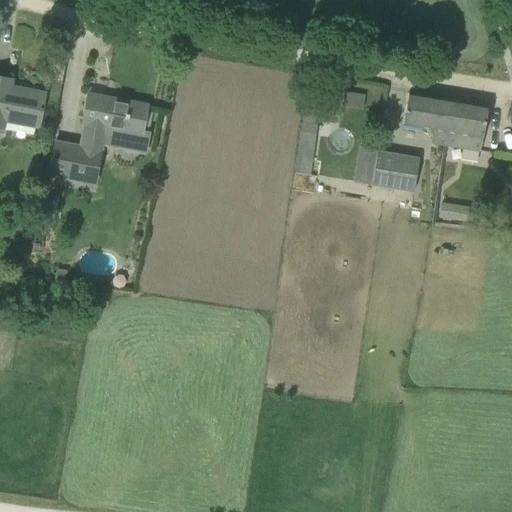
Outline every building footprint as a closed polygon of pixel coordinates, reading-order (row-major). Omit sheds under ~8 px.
[(11,80),(8,80),(0,78),(0,134),(2,125),(37,130),(44,95),(9,88),(11,80)] [(444,126),(450,101),(407,93),(402,127),(430,132),(427,142),(446,145),(450,127),(444,126)] [(93,182),(101,143),(146,152),(150,133),(142,131),(147,106),(88,95),(87,95),(78,142),(54,137),(48,174),(93,182)] [(328,101),(319,99),(314,99),(312,110),(326,113),(328,101)] [(480,151),(487,107),(450,101),(444,126),(450,127),(446,145),(480,151)] [(293,171),(310,174),(319,118),(302,115),(293,171)] [(376,152),(371,185),(412,192),(418,159),(376,152)] [(450,220),(452,210),(448,204),(440,203),(438,219),(450,220)] [(66,283),(67,271),(57,270),(55,282),(66,283)]
